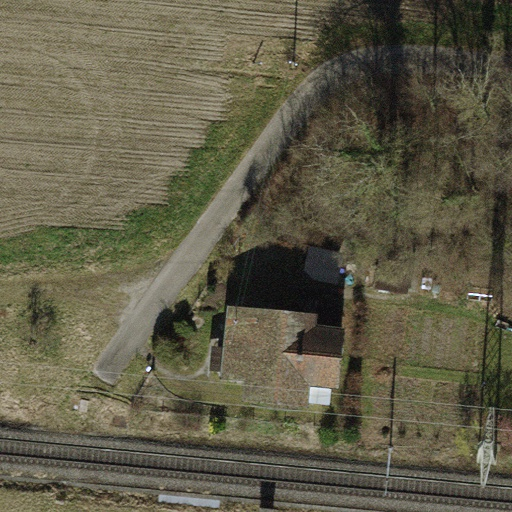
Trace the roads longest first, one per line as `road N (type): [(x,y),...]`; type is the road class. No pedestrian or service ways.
road 1 (track): [(113,366),(314,85),(348,61),(511,73)]
road 2 (track): [(0,299),(182,277)]
